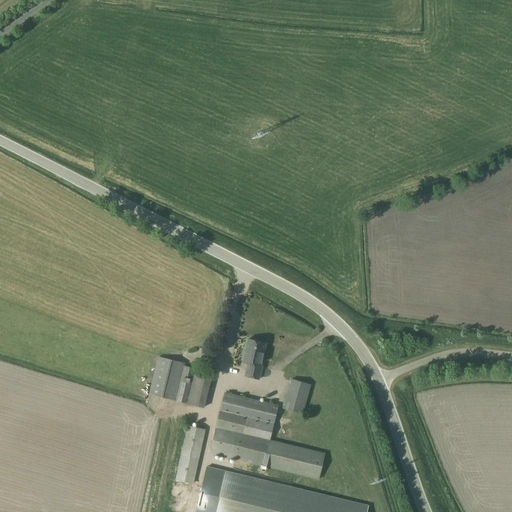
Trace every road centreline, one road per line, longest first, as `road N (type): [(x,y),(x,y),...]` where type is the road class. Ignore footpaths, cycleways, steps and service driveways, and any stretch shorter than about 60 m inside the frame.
road 1 (unclassified): [(379,379),(320,310),(0,141)]
road 2 (unclassified): [(424,511),(379,379)]
road 3 (unclassified): [(379,379),(470,351),(511,354)]
